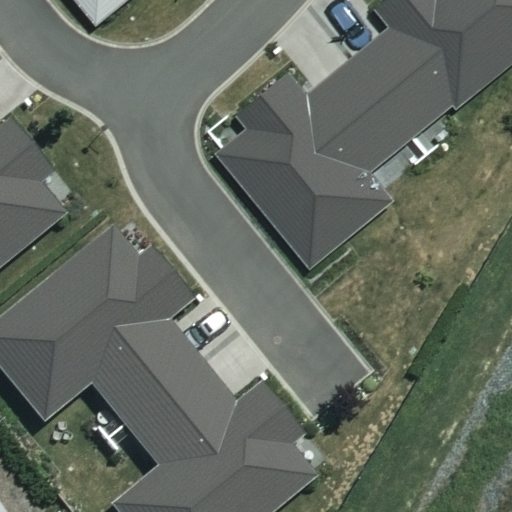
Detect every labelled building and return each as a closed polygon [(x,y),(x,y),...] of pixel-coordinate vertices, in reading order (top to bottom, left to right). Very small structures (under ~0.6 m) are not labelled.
[(73,0),(98,30),(136,0),(73,0)] [(356,60),(419,140),(459,109),(463,114),(511,75),(511,0),(395,0),(380,13),(394,31),(356,60)] [(419,140),(356,60),(310,95),(295,76),(240,121),(251,134),(221,158),(315,275),(401,206),(376,175),(419,140)] [(0,276),(67,224),(41,191),(53,181),(11,129),(0,138),(0,276)] [(120,427),(198,363),(169,328),(195,307),(152,255),(140,266),(114,234),(0,326),(0,378),(45,433),(93,394),(120,427)] [(236,410),(198,363),(120,427),(159,477),(114,511),(287,511),(318,488),(292,455),(306,444),(263,389),(236,410)]
